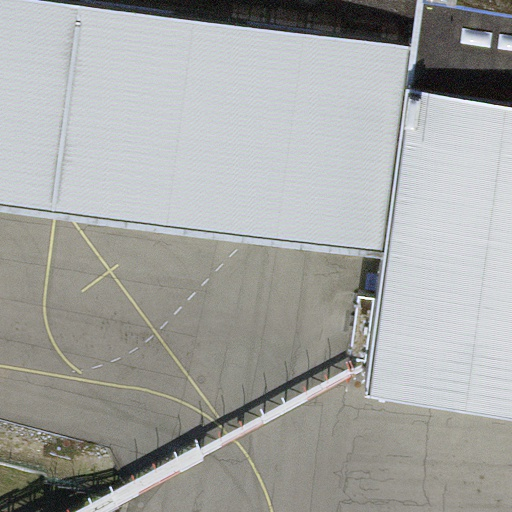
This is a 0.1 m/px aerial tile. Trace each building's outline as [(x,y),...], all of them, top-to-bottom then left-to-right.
[(359,0),(0,0),(0,182),(60,190),(385,234),(390,235),(414,60),(421,8),(359,0)] [(359,0),(421,8),(421,0),(359,0)] [(511,0),(421,0),(421,8),(414,60),(511,72),(511,0)] [(511,72),(414,60),(390,235),(385,234),(385,235),(378,288),(370,353),(368,368),(452,379),(511,387),(511,72)] [(370,353),(378,288),(361,286),(353,351),(370,353)]
